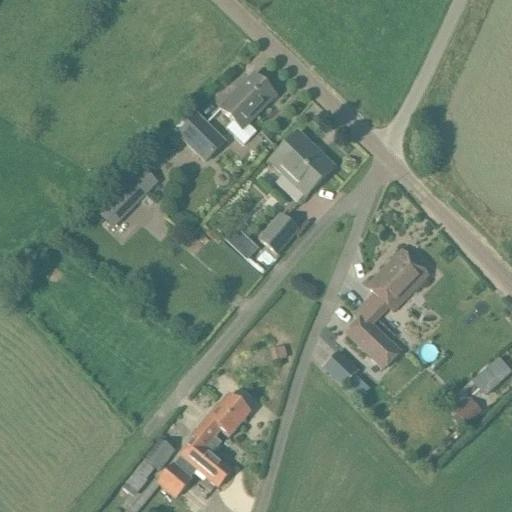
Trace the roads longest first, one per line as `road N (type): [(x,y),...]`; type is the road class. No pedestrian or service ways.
road 1 (residential): [(260,511),(316,329),(371,190)]
road 2 (residential): [(144,436),(334,214),(371,190)]
road 3 (residential): [(384,158),(220,0)]
road 4 (residential): [(511,287),(384,158)]
road 5 (residential): [(384,158),(459,0)]
